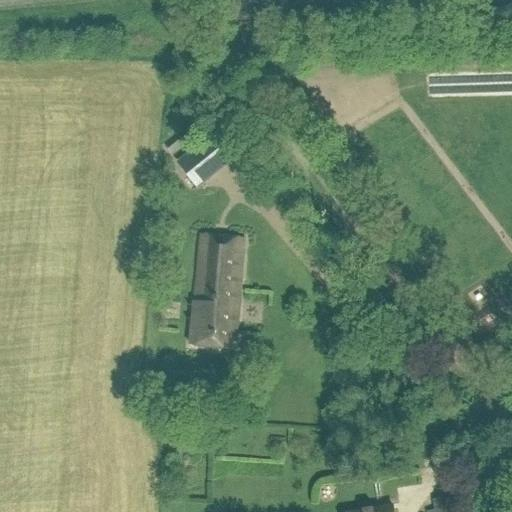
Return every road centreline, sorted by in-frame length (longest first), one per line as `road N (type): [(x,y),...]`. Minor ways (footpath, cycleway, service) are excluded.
road 1 (track): [(153,0),(389,266)]
road 2 (unclassified): [(511,429),(389,266)]
